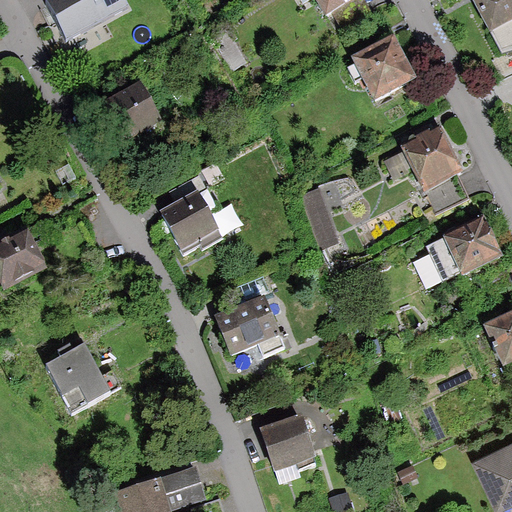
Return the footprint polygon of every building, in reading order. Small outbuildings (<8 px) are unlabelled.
[(122,11),(115,0),(65,0),(42,13),(61,46),(122,11)] [(369,7),(364,0),(319,0),(326,12),(331,10),(339,24),(369,7)] [(511,0),(475,0),(501,53),(508,50),(511,49),(511,0)] [(417,75),(396,33),(351,55),(373,97),(417,75)] [(135,96),(96,119),(119,158),(158,136),(135,96)] [(462,170),(440,125),(423,134),(400,145),(423,192),(427,190),(438,212),(468,196),(456,173),(462,170)] [(345,245),(327,197),(309,204),(327,252),(345,245)] [(214,248),(196,210),(158,227),(176,265),(214,248)] [(504,255),(487,216),(444,235),(446,239),(430,246),(444,279),(461,271),(462,273),(504,255)] [(40,284),(18,235),(0,242),(0,295),(2,300),(40,284)] [(511,363),(511,311),(485,323),(504,367),(511,363)] [(278,362),(263,313),(215,328),(230,376),(278,362)] [(105,413),(79,353),(40,370),(66,430),(105,413)] [(313,476),(297,429),(258,441),(274,489),(313,476)] [(511,448),(474,464),(494,511),(500,511),(511,507),(511,448)] [(191,477),(113,496),(116,511),(164,511),(164,510),(197,502),(191,477)]
